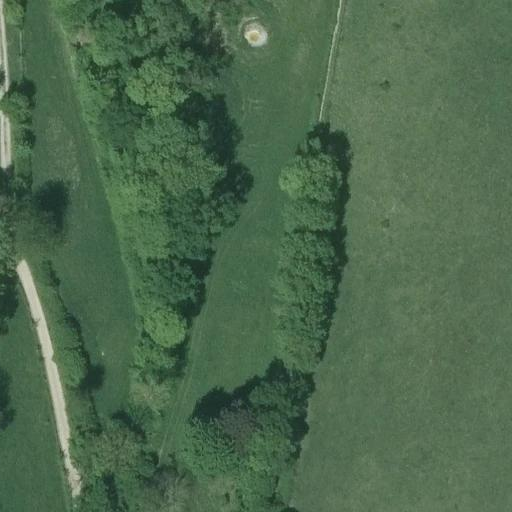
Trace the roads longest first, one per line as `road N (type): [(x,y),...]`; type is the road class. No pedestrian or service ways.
road 1 (track): [(4,237),(48,360),(76,511)]
road 2 (track): [(0,52),(4,237)]
